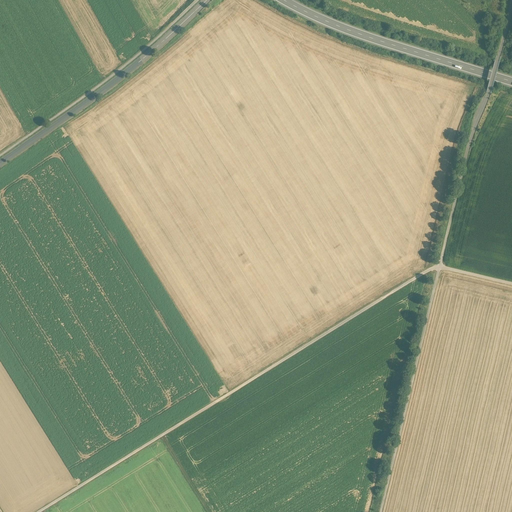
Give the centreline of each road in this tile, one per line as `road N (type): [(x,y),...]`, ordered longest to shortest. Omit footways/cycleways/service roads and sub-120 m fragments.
road 1 (track): [(39,511),(430,270),(511,284)]
road 2 (track): [(380,511),(511,0)]
road 3 (unclassified): [(207,0),(134,66),(0,163)]
road 4 (primary): [(282,0),(511,82)]
